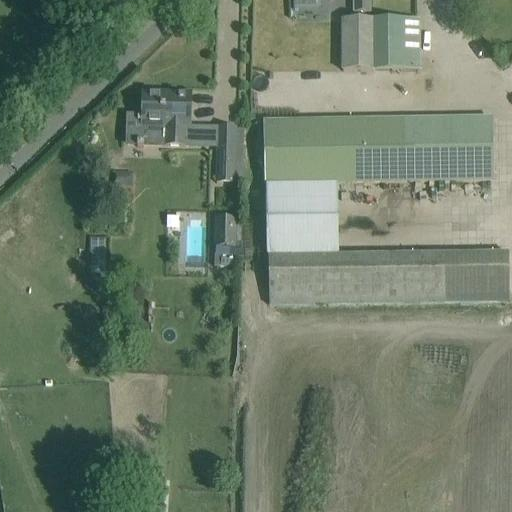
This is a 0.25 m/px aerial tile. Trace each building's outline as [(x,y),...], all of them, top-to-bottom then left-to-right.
[(385,0),(369,0),(370,10),(386,10),(385,0)] [(318,18),(318,9),(299,9),(299,17),(318,18)] [(343,21),(343,72),(419,72),(419,21),(343,21)] [(191,95),(143,93),(142,118),(133,118),(133,146),(142,146),(142,149),(147,149),(147,146),(185,147),(186,128),(190,128),(191,95)] [(494,120),(403,121),(263,123),(264,187),(494,184),(494,120)] [(237,128),(218,127),(216,168),(236,168),(237,128)] [(236,268),(237,220),(215,220),(214,267),(236,268)]
